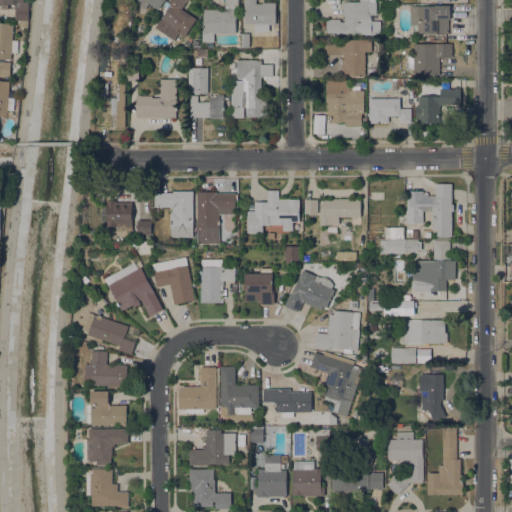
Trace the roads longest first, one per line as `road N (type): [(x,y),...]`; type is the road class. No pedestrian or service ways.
road 1 (residential): [(486,511),(485,0)]
road 2 (tertiary): [(511,156),(104,161)]
road 3 (residential): [(159,511),(158,365),(182,337),(252,338),(279,347)]
road 4 (residential): [(293,158),(295,0)]
